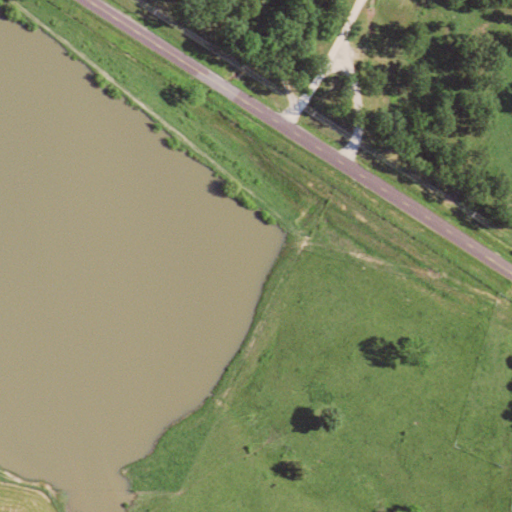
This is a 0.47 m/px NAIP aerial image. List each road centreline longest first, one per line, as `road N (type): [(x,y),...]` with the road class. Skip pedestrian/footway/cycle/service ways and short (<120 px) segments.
road 1 (tertiary): [(82,0),(511,271)]
road 2 (residential): [(281,124),(332,62),(361,0)]
road 3 (residential): [(337,50),(360,113),(359,133),(341,163)]
